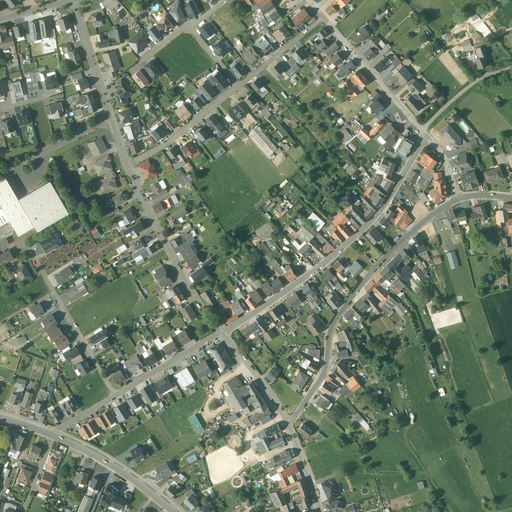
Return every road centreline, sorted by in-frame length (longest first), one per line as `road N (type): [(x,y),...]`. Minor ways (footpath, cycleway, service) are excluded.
road 1 (residential): [(458,199),(383,259),(334,319),(319,381),(287,423)]
road 2 (residential): [(221,334),(359,233),(425,136)]
road 3 (residential): [(221,334),(187,288),(126,164)]
road 4 (residential): [(23,250),(114,396)]
road 5 (residential): [(323,17),(419,130)]
road 6 (tertiary): [(170,511),(111,466),(53,437)]
road 7 (residential): [(126,164),(161,147),(237,86)]
road 8 (residential): [(111,119),(72,0)]
road 9 (residential): [(114,396),(221,334)]
road 10 (residential): [(111,119),(0,172)]
